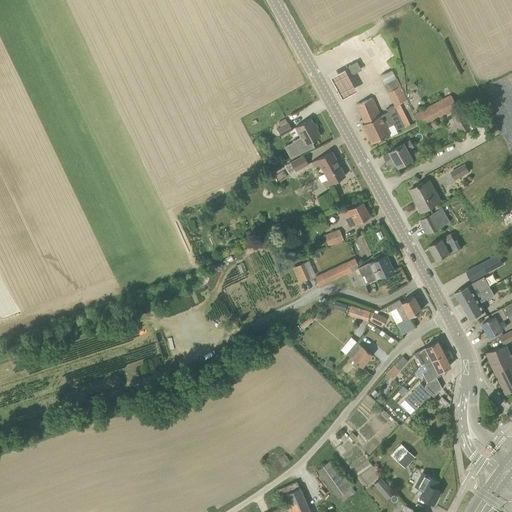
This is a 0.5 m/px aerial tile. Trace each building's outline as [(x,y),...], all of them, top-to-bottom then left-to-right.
[(354,73),(361,69),(357,61),(349,65),(349,68),(351,73),(354,73)] [(342,65),(328,72),(340,94),(354,86),(342,65)] [(400,86),(396,79),(384,84),(388,92),(394,105),(386,109),(388,113),(381,116),(372,98),(357,104),(365,123),(362,124),(371,143),(390,133),(387,128),(394,124),(396,130),(410,125),(399,103),(407,100),(401,86),(400,86)] [(420,128),(457,108),(450,96),(414,115),(420,128)] [(461,131),(469,127),(459,110),(451,114),(461,131)] [(294,127),(304,145),(320,136),(310,118),(294,127)] [(281,136),(292,130),(289,123),(277,130),(281,136)] [(414,146),(410,140),(403,144),(403,143),(389,151),(389,152),(383,155),(388,163),(394,160),(397,166),(412,158),(407,150),(414,146)] [(345,176),(331,151),(316,159),(323,173),(318,175),(325,187),(345,176)] [(290,174),(308,164),(303,156),(285,165),(290,174)] [(460,177),(470,172),(465,163),(456,168),(460,177)] [(432,188),(428,181),(420,186),(420,184),(410,190),(421,210),(440,200),(434,188),(432,188)] [(322,209),(334,202),(328,191),(316,197),(322,209)] [(356,224),(370,216),(362,202),(346,211),(349,217),(345,219),(349,227),(356,224)] [(442,209),(421,219),(429,233),(449,222),(442,209)] [(268,239),(283,231),(279,223),(264,230),(268,239)] [(326,246),(343,240),(339,229),(322,235),(326,246)] [(429,245),(437,259),(459,248),(455,241),(456,241),(451,233),(429,245)] [(393,270),(386,255),(367,264),(371,271),(364,274),(367,282),(374,279),(374,280),(395,274),(394,271),(393,270)] [(491,257),(467,270),(472,279),(496,266),(491,257)] [(334,267),(335,269),(339,277),(351,271),(349,267),(357,263),(355,258),(347,262),(347,261),(340,265),(334,267)] [(299,282),(310,277),(303,262),(292,267),(299,282)] [(339,277),(335,269),(334,267),(314,276),(319,286),(339,277)] [(490,284),(497,280),(493,272),(486,276),(490,284)] [(461,303),(477,294),(485,290),(479,279),(456,293),(461,303)] [(470,319),(485,311),(479,300),(484,297),(485,300),(493,295),(489,288),(485,290),(477,294),(461,303),(470,319)] [(421,310),(414,297),(401,303),(399,299),(386,306),(396,323),(421,310)] [(335,301),(333,307),(345,311),(347,305),(335,301)] [(504,319),(511,314),(511,302),(492,314),(494,317),(483,323),(491,336),(504,329),(504,328),(507,325),(504,319)] [(348,315),(367,321),(370,311),(350,305),(348,315)] [(382,327),(386,318),(377,313),(378,311),(375,310),(369,321),(382,327)] [(504,343),(511,339),(511,330),(500,336),(504,343)] [(362,367),(372,355),(351,337),(341,349),(352,359),(362,367)] [(424,363),(425,365),(430,362),(445,356),(437,341),(425,347),(415,353),(418,359),(428,354),(430,360),(424,363)] [(511,357),(506,346),(488,352),(492,363),(506,393),(511,389),(511,357)] [(392,379),(400,370),(399,370),(407,361),(402,356),(394,365),(395,366),(384,377),(388,380),(390,377),(392,379)] [(440,375),(438,372),(450,366),(445,356),(430,362),(425,365),(427,370),(422,372),(427,382),(440,375)] [(328,359),(325,366),(331,368),(334,362),(328,359)] [(401,404),(411,414),(430,394),(420,384),(412,392),(401,404)] [(381,395),(376,400),(381,405),(386,400),(381,395)] [(404,465),(412,456),(400,445),(391,453),(404,465)] [(276,473),(290,461),(284,454),(270,465),(276,473)] [(347,475),(346,475),(333,458),(318,469),(324,477),(340,502),(355,492),(351,487),(354,485),(347,475)] [(419,496),(433,504),(440,491),(434,488),(438,481),(423,473),(415,486),(423,490),(419,496)] [(374,483),(380,490),(387,484),(381,477),(374,483)] [(310,511),(297,481),(278,489),(285,505),(269,511),(310,511)] [(400,511),(404,505),(399,503),(394,511),(400,511)]
